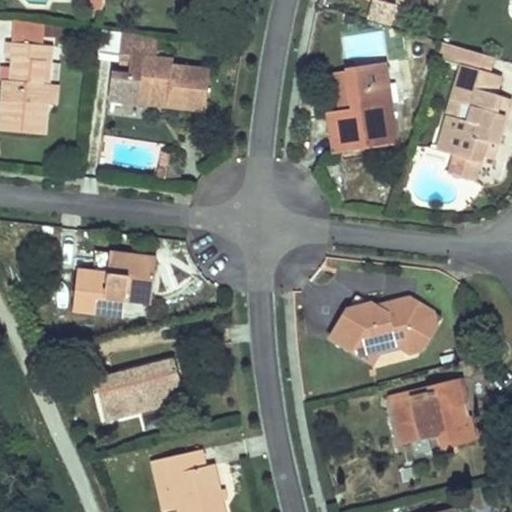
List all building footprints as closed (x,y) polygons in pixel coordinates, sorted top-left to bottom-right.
[(397,8),(373,0),(367,21),(390,29),(397,8)] [(14,20),(12,44),(39,46),(41,22),(14,20)] [(384,33),(344,35),(345,57),(385,56),(384,33)] [(6,43),(5,52),(5,60),(13,61),(11,81),(10,98),(2,98),(0,113),(0,133),(43,136),(46,105),(55,106),(56,87),(49,86),(42,86),(45,47),(39,46),(12,44),(6,43)] [(500,78),(487,75),(491,58),(442,44),(437,60),(460,67),(466,69),(460,86),(455,84),(449,103),(460,107),(472,110),(469,124),(456,121),(446,155),(453,158),(448,176),(474,184),(481,159),(491,161),(501,127),(487,123),(490,115),(500,78)] [(49,86),(52,47),(45,47),(42,86),(49,86)] [(127,78),(132,78),(137,79),(135,98),(166,101),(166,108),(204,112),(208,72),(171,67),(172,62),(129,56),(127,78)] [(466,69),(460,67),(455,84),(460,86),(466,69)] [(347,74),(350,94),(353,113),(340,115),(328,117),(333,153),(395,145),(384,68),(347,74)] [(350,94),(347,74),(334,76),(340,115),(353,113),(350,94)] [(124,103),(127,78),(112,76),(108,101),(124,103)] [(127,78),(124,103),(166,108),(166,101),(135,98),(137,79),(132,78),(127,78)] [(11,81),(3,81),(2,98),(10,98),(11,81)] [(456,121),(460,107),(449,103),(445,117),(456,121)] [(501,127),(503,119),(490,115),(487,123),(501,127)] [(446,155),(456,121),(445,117),(435,152),(446,155)] [(174,157),(163,154),(162,165),(172,167),(174,157)] [(76,162),(74,178),(82,179),(84,163),(76,162)] [(171,173),(172,170),(172,167),(162,165),(160,172),(171,173)] [(108,275),(109,255),(96,253),(94,273),(108,275)] [(156,259),(109,255),(108,275),(94,273),(78,271),(76,292),(73,313),(116,318),(119,295),(152,298),(156,259)] [(124,303),(151,305),(152,298),(119,295),(116,318),(122,318),(124,303)] [(355,296),(346,311),(371,306),(355,296)] [(372,365),(378,354),(399,349),(405,356),(420,352),(428,340),(419,336),(431,314),(409,300),(390,304),(393,314),(388,316),(375,308),(371,306),(346,311),(340,322),(344,324),(333,342),(372,365)] [(393,314),(390,304),(375,308),(388,316),(393,314)] [(428,340),(440,319),(431,314),(419,336),(428,340)] [(344,324),(340,322),(329,340),(333,342),(344,324)] [(93,380),(99,400),(104,421),(182,401),(172,359),(93,380)] [(466,404),(463,392),(460,380),(390,397),(402,446),(439,437),(442,450),(475,442),(468,417),(463,419),(460,406),(466,404)] [(463,419),(468,417),(466,404),(460,406),(463,419)] [(152,460),(154,469),(156,478),(171,475),(178,508),(179,511),(223,511),(213,466),(203,468),(199,451),(152,460)] [(171,475),(156,478),(162,510),(178,508),(171,475)]
